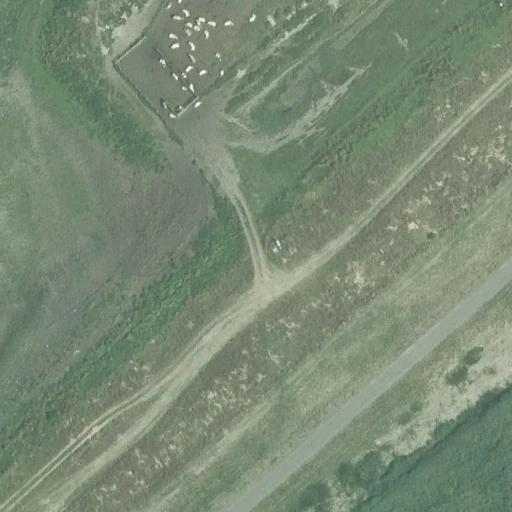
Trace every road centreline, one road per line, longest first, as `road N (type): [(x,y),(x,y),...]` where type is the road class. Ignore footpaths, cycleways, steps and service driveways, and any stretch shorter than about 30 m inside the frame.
road 1 (track): [(28,511),(511,69)]
road 2 (track): [(511,276),(245,511)]
